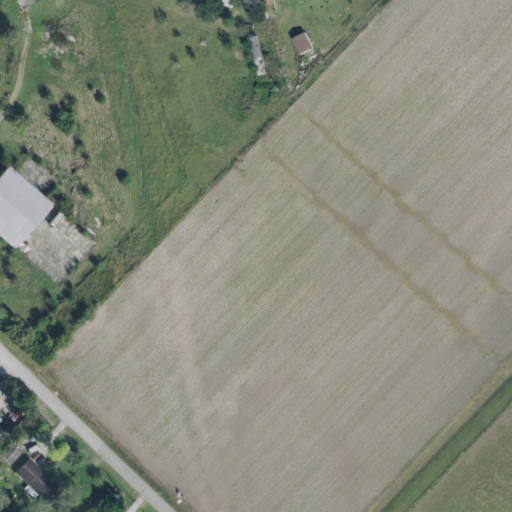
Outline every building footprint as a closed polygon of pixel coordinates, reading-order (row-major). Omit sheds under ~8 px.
[(29,0),(8,0),(19,10),(29,0)] [(297,55),(311,50),(305,33),(290,38),(297,55)] [(246,38),(251,60),(261,57),(255,35),(246,38)] [(50,204),(3,167),(0,170),(0,241),(12,251),(50,204)] [(17,453),(8,448),(0,462),(9,467),(17,453)] [(41,501),(55,486),(26,458),(12,473),(41,501)]
